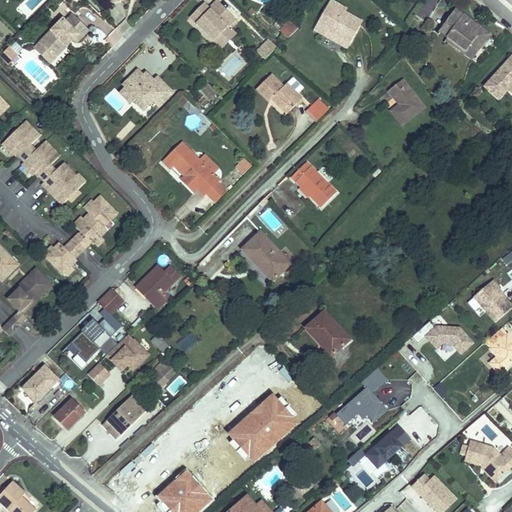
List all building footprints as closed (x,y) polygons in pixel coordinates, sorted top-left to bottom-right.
[(330,0),(314,30),(336,42),(339,37),(351,43),(361,25),(353,21),(352,24),(342,18),(345,13),(347,9),(330,0)] [(217,1),(210,8),(213,11),(220,4),(217,1)] [(204,3),(189,18),(214,42),(229,27),(231,29),(238,23),(235,20),(236,19),(220,4),(213,11),(210,8),(204,3)] [(456,10),(442,28),(450,34),(448,38),(457,44),(455,47),(464,54),(471,44),(479,50),(490,34),(456,10)] [(353,21),(361,25),(362,22),(345,13),(342,18),(352,24),(353,21)] [(35,48),(51,64),(74,40),(77,43),(88,31),(72,15),(65,22),(62,20),(35,48)] [(291,38),(297,26),(286,21),(280,33),(291,38)] [(236,34),(231,29),(229,27),(214,42),(221,49),(236,34)] [(450,34),(442,28),(438,35),(455,47),(457,44),(448,38),(450,34)] [(348,49),(351,43),(339,37),(336,42),(348,49)] [(267,38),(255,50),(265,60),(277,48),(267,38)] [(471,44),(464,54),(471,60),(479,50),(471,44)] [(9,48),(4,53),(12,61),(17,56),(9,48)] [(0,57),(8,65),(12,61),(4,53),(0,56),(0,57)] [(511,56),(484,87),(499,100),(511,85),(511,56)] [(157,78),(154,81),(151,84),(143,76),(138,71),(124,85),(126,87),(129,91),(126,94),(133,101),(143,110),(153,101),(159,107),(173,93),(157,78)] [(151,84),(154,81),(146,73),(143,76),(151,84)] [(272,75),(256,90),(269,103),(272,99),(276,95),(279,99),(278,100),(289,112),(302,99),(297,95),(304,88),(293,78),(284,87),(272,75)] [(424,108),(402,80),(389,91),(400,105),(392,112),(402,125),(424,108)] [(206,85),(202,90),(211,99),(215,94),(206,85)] [(129,91),(126,87),(120,94),(130,104),(133,101),(126,94),(129,91)] [(276,95),(272,99),(287,114),(289,112),(278,100),(279,99),(276,95)] [(0,110),(1,110),(3,112),(9,106),(0,96),(0,110)] [(328,109),(319,100),(306,112),(316,122),(328,109)] [(45,182),(42,185),(48,191),(51,188),(57,195),(54,197),(62,205),(68,199),(74,193),(77,190),(86,182),(78,174),(76,176),(64,163),(56,171),(51,166),(58,158),(52,151),(54,150),(46,142),(36,151),(31,146),(39,138),(32,131),(34,130),(26,121),(2,145),(3,146),(4,147),(9,152),(10,153),(13,150),(16,153),(25,162),(22,165),(23,166),(29,172),(30,173),(33,170),(36,174),(45,182)] [(40,136),(34,130),(32,131),(39,138),(40,136)] [(219,180),(213,174),(200,161),(182,143),(164,162),(171,170),(174,166),(185,177),(182,180),(195,193),(198,189),(204,196),(206,193),(217,183),(219,180)] [(9,152),(4,147),(3,146),(0,149),(6,155),(9,152)] [(60,156),(54,150),(52,151),(58,158),(60,156)] [(205,156),(200,161),(213,174),(218,169),(205,156)] [(236,168),(243,175),(252,166),(245,159),(236,168)] [(309,196),(321,208),(337,193),(307,162),(291,178),(301,188),(309,196)] [(26,175),(29,172),(23,166),(20,169),(26,175)] [(217,183),(206,193),(217,204),(228,193),(217,183)] [(48,191),(54,197),(57,195),(51,188),(48,191)] [(309,196),(301,188),(299,190),(307,198),(309,196)] [(77,190),(74,193),(68,199),(71,202),(80,194),(77,190)] [(81,233),(75,238),(85,249),(91,243),(93,245),(95,243),(100,237),(107,231),(104,227),(109,223),(118,214),(100,197),(94,203),(86,211),(90,214),(83,220),(76,227),(76,228),(81,233)] [(263,207),(269,202),(265,198),(260,204),(263,207)] [(86,211),(94,203),(92,200),(84,208),(86,211)] [(76,227),(83,220),(81,218),(74,225),(76,227)] [(290,264),(261,233),(242,250),(272,282),(290,264)] [(100,237),(95,243),(98,247),(104,241),(100,237)] [(85,249),(75,238),(65,248),(75,259),(85,249)] [(75,259),(65,248),(60,243),(54,249),(47,256),(46,258),(63,275),(65,273),(70,267),(77,260),(75,259)] [(0,276),(4,280),(15,269),(8,262),(11,258),(0,246),(0,276)] [(47,256),(54,249),(52,247),(45,254),(47,256)] [(8,262),(15,269),(19,265),(11,258),(8,262)] [(70,267),(65,273),(68,276),(74,271),(70,267)] [(158,267),(141,284),(147,290),(143,295),(152,304),(163,293),(179,277),(170,267),(164,273),(158,267)] [(36,269),(24,280),(28,284),(32,280),(30,278),(38,271),(36,269)] [(17,287),(19,289),(31,301),(34,304),(45,293),(41,289),(49,282),(38,271),(30,278),(32,280),(28,284),(24,280),(17,287)] [(511,308),(511,307),(505,299),(504,299),(496,289),(498,288),(499,287),(493,280),(473,298),(496,323),(511,308)] [(49,282),(41,289),(45,293),(52,286),(49,282)] [(147,290),(141,284),(136,288),(143,295),(147,290)] [(496,289),(504,299),(506,297),(498,288),(496,289)] [(19,289),(8,300),(24,316),(27,313),(23,309),(31,301),(19,289)] [(99,303),(110,314),(123,301),(111,290),(99,303)] [(152,304),(158,309),(168,299),(163,293),(152,304)] [(27,313),(28,312),(35,305),(34,304),(31,301),(23,309),(27,313)] [(24,316),(20,312),(14,318),(21,324),(27,318),(24,316)] [(350,340),(324,312),(307,327),(326,347),(324,349),(331,357),(350,340)] [(14,318),(5,327),(3,329),(9,336),(21,324),(14,318)] [(100,349),(106,356),(118,345),(111,338),(117,332),(104,319),(98,325),(94,329),(90,325),(71,343),(80,352),(77,354),(86,363),(100,349)] [(94,321),(90,325),(94,329),(98,325),(94,321)] [(473,344),(460,329),(437,328),(431,321),(412,338),(418,345),(426,337),(436,349),(442,344),(452,344),(461,354),(473,344)] [(326,347),(307,327),(305,328),(324,349),(326,347)] [(490,364),(499,374),(511,362),(511,338),(508,334),(505,336),(500,331),(488,341),(493,346),(490,348),(498,357),(490,364)] [(158,335),(152,341),(163,353),(170,347),(158,335)] [(122,372),(128,366),(135,359),(138,362),(147,353),(134,340),(131,342),(126,337),(118,345),(106,356),(122,372)] [(487,349),(480,359),(486,364),(494,355),(487,349)] [(135,359),(128,366),(133,371),(149,356),(147,353),(138,362),(135,359)] [(164,360),(150,374),(154,377),(151,380),(150,381),(152,383),(151,384),(158,391),(179,370),(171,363),(169,365),(164,360)] [(99,363),(88,374),(99,386),(110,375),(99,363)] [(58,381),(45,367),(23,389),(36,403),(58,381)] [(387,411),(371,393),(387,380),(377,369),(361,383),(366,388),(336,415),(345,425),(358,414),(363,420),(367,416),(374,423),(387,411)] [(441,383),(434,389),(442,399),(449,394),(441,383)] [(104,426),(117,439),(146,410),(133,397),(104,426)] [(503,414),(508,409),(511,412),(511,402),(506,397),(496,408),(503,414)] [(54,417),(68,431),(85,413),(72,400),(54,417)] [(240,415),(232,406),(221,416),(229,424),(240,415)] [(378,469),(411,439),(400,426),(375,448),(374,447),(365,455),(378,469)] [(313,439),(306,445),(313,453),(320,446),(313,439)] [(470,441),(469,447),(466,456),(464,462),(481,467),(482,464),(485,465),(499,480),(511,467),(511,450),(509,447),(500,455),(493,448),(470,441)] [(190,442),(171,459),(179,468),(181,466),(196,484),(214,469),(190,442)] [(301,449),(308,457),(313,453),(306,445),(301,449)] [(466,456),(469,447),(463,445),(460,455),(466,456)] [(481,467),(481,468),(495,484),(499,480),(485,465),(482,464),(481,467)] [(194,486),(196,484),(181,466),(179,468),(194,486)] [(297,487),(299,490),(303,495),(322,478),(316,470),(297,487)] [(412,487),(416,491),(434,510),(451,494),(434,477),(430,481),(424,475),(412,487)] [(34,511),(36,511),(25,501),(24,502),(21,499),(22,498),(25,494),(12,482),(0,495),(0,501),(11,511),(34,511)] [(434,510),(436,511),(443,511),(457,499),(451,494),(434,510)] [(259,511),(247,497),(230,511),(259,511)] [(329,511),(321,503),(310,511),(329,511)]
